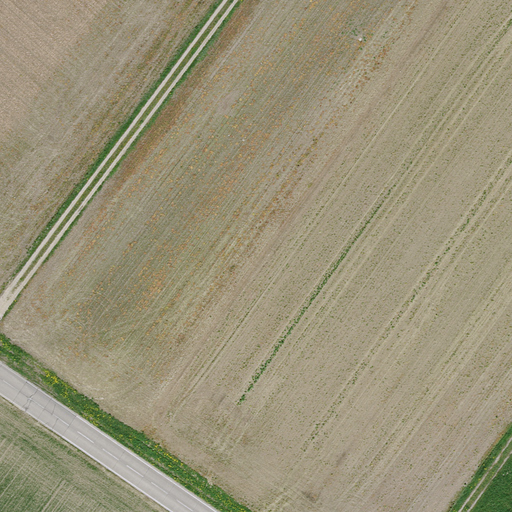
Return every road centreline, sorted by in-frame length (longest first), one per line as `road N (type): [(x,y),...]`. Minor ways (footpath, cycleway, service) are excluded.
road 1 (track): [(0,316),(234,0)]
road 2 (unclassified): [(189,511),(0,379)]
